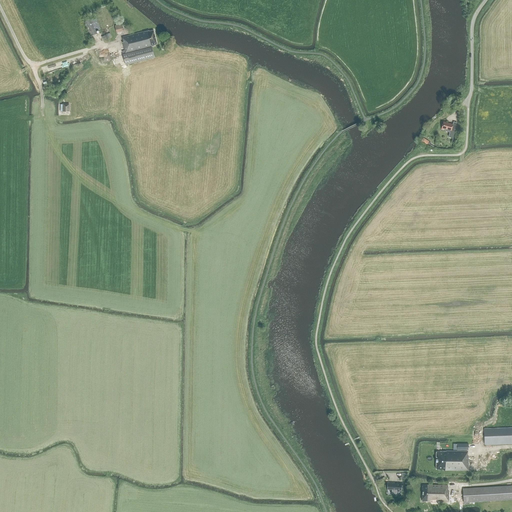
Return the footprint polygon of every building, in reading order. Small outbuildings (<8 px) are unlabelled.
[(91,37),(97,34),(95,32),(100,29),(95,17),(84,22),(91,37)] [(103,41),(111,37),(108,29),(100,33),(103,41)] [(151,46),(157,44),(153,31),(149,32),(149,31),(122,37),(123,42),(122,42),(125,51),(122,51),(125,65),(154,57),(151,46)] [(454,131),(457,123),(453,122),(452,125),(443,122),(441,130),(450,132),(448,137),(453,138),(452,139),(453,139),(455,131),(454,131)] [(511,428),(483,429),(484,445),(511,444),(511,428)] [(436,452),(436,469),(443,469),(443,471),(468,471),(468,456),(467,456),(467,451),(440,451),(440,452),(436,452)] [(402,482),(397,482),(397,483),(394,483),(394,482),(387,481),(387,491),(387,489),(392,489),(392,493),(391,493),(391,494),(397,494),(396,494),(397,492),(401,492),(401,488),(403,488),(403,486),(401,486),(402,482)] [(511,484),(462,488),(463,503),(511,499),(511,484)] [(447,490),(448,486),(448,485),(422,485),(422,500),(422,501),(430,501),(430,499),(439,499),(439,502),(448,502),(448,490),(447,490)]
